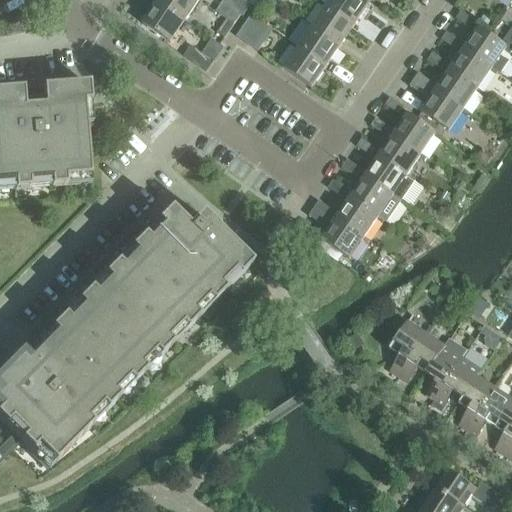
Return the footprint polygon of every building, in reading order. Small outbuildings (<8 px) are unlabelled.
[(195,0),(160,0),(157,5),(185,24),(199,3),(195,0)] [(252,0),(248,5),(256,11),(260,4),(262,0),(252,0)] [(263,9),(270,13),(276,4),(269,0),(263,9)] [(360,0),(332,0),(327,9),(354,28),(369,6),(360,0)] [(170,45),(185,24),(157,5),(143,26),(170,45)] [(235,8),(226,21),(234,26),(243,13),(235,8)] [(327,9),(312,29),(340,48),(354,28),(327,9)] [(472,41),(464,52),(496,74),(497,73),(500,76),(509,64),(501,58),(504,53),(509,56),(511,53),(509,51),(507,50),(500,45),(479,31),(473,26),(475,23),(461,14),(456,21),(468,29),(464,36),(472,41)] [(237,40),(246,47),(261,25),(252,18),(237,40)] [(483,18),(478,24),(485,29),(490,23),(483,18)] [(217,35),(224,40),(234,26),(226,21),(217,35)] [(261,25),(246,47),(256,54),(271,32),(261,25)] [(312,29),(298,50),(326,69),(340,48),(312,29)] [(511,33),(510,32),(500,45),(507,50),(509,51),(511,46),(511,33)] [(460,44),(447,35),(442,42),(455,51),(460,44)] [(207,74),(214,64),(191,48),(184,59),(207,74)] [(298,50),(283,72),(311,91),(326,69),(298,50)] [(450,73),(484,97),(485,96),(478,91),(490,74),(495,77),(496,74),(464,52),(450,73)] [(446,65),(432,55),(427,63),(441,72),(446,65)] [(416,80),(468,116),(469,115),(464,112),(475,95),(482,99),(484,97),(450,73),(438,90),(418,76),(416,80)] [(448,134),(461,115),(467,118),(468,116),(416,80),(410,89),(429,102),(421,115),(448,134)] [(91,126),(90,110),(88,86),(0,93),(0,186),(13,185),(14,193),(29,191),(29,185),(50,183),(50,190),(65,189),(65,181),(89,179),(85,127),(91,126)] [(404,110),(398,106),(390,100),(385,107),(399,117),(404,110)] [(408,117),(393,138),(421,157),(436,135),(408,117)] [(390,130),(376,121),(371,128),(385,138),(390,130)] [(393,138),(379,159),(407,178),(421,157),(393,138)] [(375,151),(362,142),(357,149),(370,158),(375,151)] [(482,153),(476,162),(485,169),(492,160),(482,153)] [(392,199),(400,204),(415,184),(406,178),(407,178),(379,159),(365,180),(392,199)] [(361,172),(347,162),(343,170),(356,179),(361,172)] [(350,201),(383,224),(384,223),(387,225),(400,204),(392,199),(365,180),(350,201)] [(347,193),(333,183),(328,190),(342,200),(347,193)] [(444,194),(439,200),(446,204),(450,198),(444,194)] [(336,222),(369,244),(370,244),(364,240),(376,222),(382,226),(383,224),(350,201),(336,221),(336,222)] [(349,262),(362,243),(368,247),(369,244),(336,222),(336,221),(330,217),(333,214),(319,204),(309,218),(329,232),(322,243),(349,262)] [(0,464),(21,444),(31,454),(36,449),(53,466),(92,428),(87,423),(101,409),(105,414),(118,401),(113,396),(127,383),(132,387),(144,374),(140,370),(154,356),(158,360),(171,347),(166,343),(180,329),(185,334),(197,321),(193,316),(206,303),(211,307),(224,294),(219,290),(233,276),(237,280),(250,267),(221,237),(201,217),(187,230),(169,212),(143,239),(130,252),(135,257),(121,271),(116,266),(103,279),(108,283),(95,297),(89,292),(77,305),(82,310),(68,324),(63,319),(50,332),(55,337),(41,351),(34,344),(33,345),(3,375),(0,377),(0,423),(13,436),(0,449),(0,464)] [(302,229),(298,236),(304,241),(309,234),(302,229)] [(391,374),(399,379),(432,330),(430,328),(425,336),(408,324),(390,351),(401,359),(391,374)] [(432,330),(399,379),(409,386),(418,371),(428,377),(445,349),(428,338),(433,331),(432,330)] [(483,330),(480,334),(485,338),(489,341),(492,336),(483,330)] [(437,383),(427,398),(436,403),(464,362),(469,354),(450,342),(445,349),(428,377),(437,383)] [(464,362),(436,403),(445,409),(455,395),(463,400),(458,406),(459,407),(482,374),(488,365),(470,353),(469,354),(464,362)] [(482,374),(459,407),(468,413),(459,428),(468,434),(501,385),(498,383),(494,390),(479,380),(483,374),(482,374)] [(501,385),(468,434),(476,440),(486,425),(495,431),(511,406),(511,401),(497,392),(502,385),(501,385)] [(511,406),(495,431),(504,437),(494,452),(503,458),(511,444),(511,406)] [(511,444),(503,458),(511,463),(511,444)] [(442,483),(436,492),(465,511),(471,502),(482,509),(489,500),(493,493),(481,485),(477,492),(444,470),(438,480),(442,483)] [(420,507),(426,511),(463,511),(465,511),(436,492),(430,502),(426,499),(420,507)]
